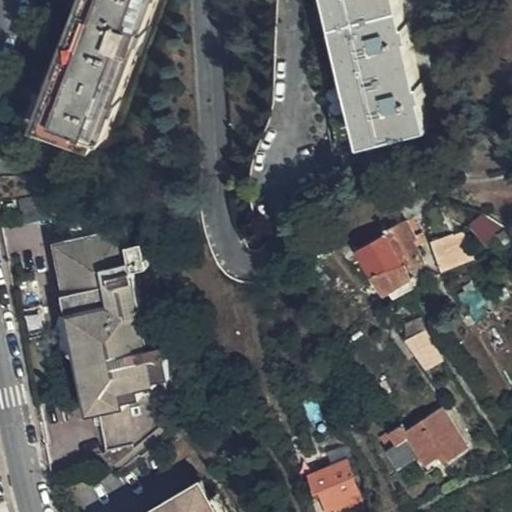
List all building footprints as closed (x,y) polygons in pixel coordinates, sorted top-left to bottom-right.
[(94,145),(148,0),(64,0),(20,117),(94,145)] [(322,0),(361,137),(420,122),(386,0),(322,0)] [(159,408),(175,404),(139,222),(92,232),(83,196),(56,202),(98,402),(106,430),(105,449),(102,450),(111,458),(116,461),(167,426),(159,408)] [(354,236),(358,244),(386,230),(405,221),(391,196),(333,226),(341,243),(354,236)] [(492,241),(505,225),(486,209),(473,225),(492,241)] [(426,231),(418,215),(405,221),(386,230),(404,262),(408,269),(427,260),(415,235),(426,231)] [(435,235),(440,265),(475,260),(470,229),(435,235)] [(368,261),(377,273),(404,262),(386,230),(358,244),(368,261)] [(404,262),(377,273),(390,289),(412,277),(408,269),(404,262)] [(511,295),(506,285),(497,288),(502,299),(511,295)] [(430,325),(410,335),(425,368),(446,359),(430,325)] [(468,445),(444,405),(409,425),(406,421),(392,429),(401,442),(413,436),(428,462),(441,456),(445,460),(468,445)] [(361,499),(346,460),(312,471),(317,487),(323,485),(331,509),(361,499)] [(216,511),(206,493),(199,480),(163,501),(165,504),(149,511),(216,511)] [(224,511),(212,490),(206,493),(216,511),(224,511)]
